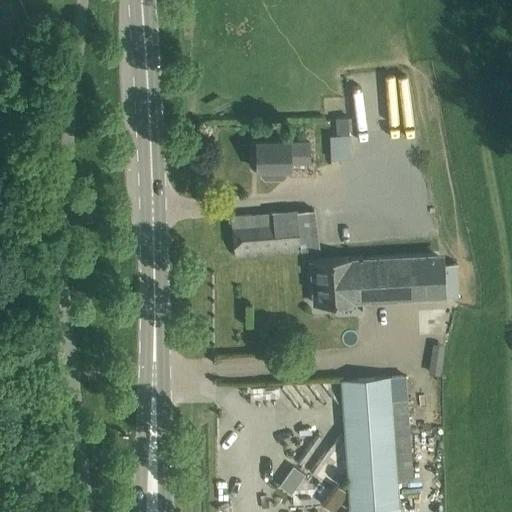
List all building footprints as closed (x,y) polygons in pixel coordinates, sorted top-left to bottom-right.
[(350,117),(336,117),(337,134),(349,133),(351,133),(350,117)] [(257,141),(257,170),(260,169),(260,174),(264,178),(283,178),(286,174),(286,169),(290,169),(290,162),(310,162),(310,142),(290,142),(290,141),(257,141)] [(297,210),(232,216),(235,256),(300,250),(297,210)] [(444,253),(312,261),(314,303),(460,295),(457,262),(444,263),(444,253)] [(407,374),(342,379),(351,510),(399,507),(397,480),(414,479),(407,374)]
